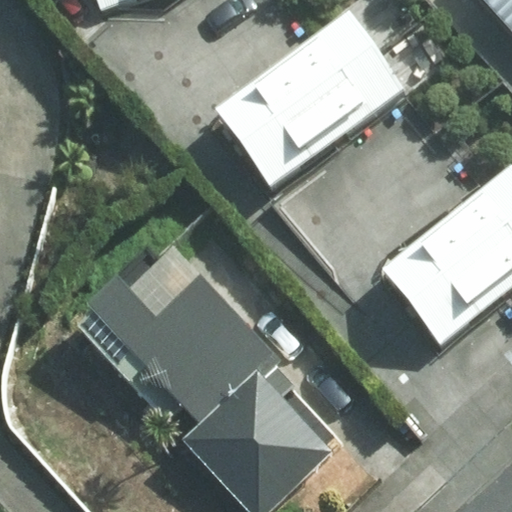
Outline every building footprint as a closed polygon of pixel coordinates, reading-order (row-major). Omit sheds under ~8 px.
[(97,0),(104,19),(160,0),(97,0)] [(511,0),(498,0),(487,12),(511,37),(511,0)] [(414,99),(351,18),(223,117),(285,198),(414,99)] [(511,305),(511,175),(380,281),(443,361),(511,305)] [(200,432),(189,443),(190,444),(179,456),(237,511),(275,511),(345,440),(279,377),(288,368),(167,252),(82,340),(137,393),(148,382),(200,432)]
